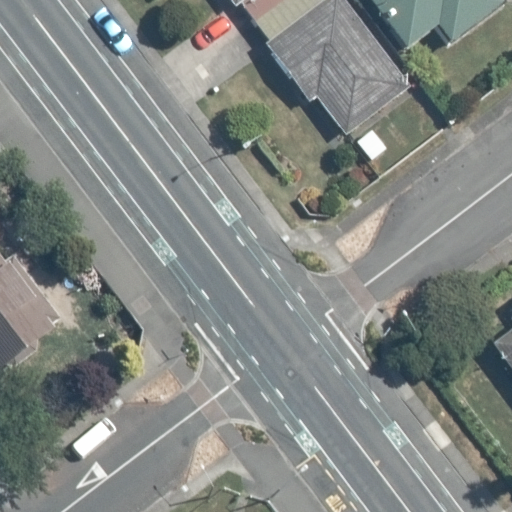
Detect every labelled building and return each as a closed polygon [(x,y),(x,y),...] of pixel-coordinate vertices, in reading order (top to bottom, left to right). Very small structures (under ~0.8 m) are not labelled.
[(226,0),(235,11),(249,0),(226,0)] [(249,0),(235,11),(299,98),(304,94),(337,139),(403,91),(335,0),(249,0)] [(365,0),(402,49),(432,26),(449,48),(502,8),(495,0),(365,0)] [(48,328),(0,263),(0,345),(9,358),(48,328)] [(511,304),(511,328),(484,351),(511,385),(511,302),(511,303),(511,304)]
